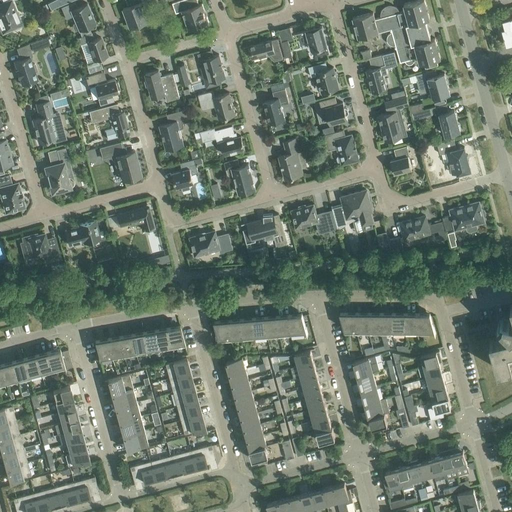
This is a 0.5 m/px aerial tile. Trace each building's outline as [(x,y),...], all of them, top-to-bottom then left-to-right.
[(2,0),(4,2),(0,4),(0,23),(3,31),(9,29),(9,30),(17,27),(16,26),(21,24),(11,0),(2,0)] [(52,0),(48,2),(51,9),(71,0),(52,0)] [(129,20),(128,20),(130,27),(140,24),(141,26),(151,22),(150,19),(157,16),(154,10),(152,11),(150,6),(159,2),(157,0),(126,0),(128,6),(123,8),(126,15),(126,14),(129,20)] [(178,0),(172,2),(176,12),(182,10),(189,29),(209,23),(207,16),(206,16),(204,10),(205,10),(202,3),(199,4),(197,0),(178,0)] [(416,0),(404,3),(406,10),(409,23),(406,24),(412,44),(415,43),(418,57),(420,63),(424,62),(426,68),(438,64),(437,59),(441,58),(435,37),(431,38),(426,19),(430,18),(424,0),(416,0)] [(79,30),(96,23),(87,3),(78,7),(75,1),(61,6),(66,19),(73,16),(79,30)] [(409,23),(406,10),(400,12),(399,10),(399,9),(398,8),(397,7),(396,6),(395,7),(394,8),(392,9),(386,11),(385,11),(383,10),(382,10),(381,11),(381,12),(381,14),(381,15),(381,17),(375,18),(373,12),(353,17),(358,38),(391,29),(392,31),(390,32),(388,34),(387,36),(387,39),(388,41),(389,43),(391,45),(393,45),(396,45),(400,62),(405,60),(406,62),(407,63),(409,64),(411,64),(413,63),(414,61),(415,60),(414,58),(418,57),(415,43),(412,44),(406,24),(409,23)] [(511,16),(500,20),(507,45),(509,44),(511,43),(511,16)] [(176,25),(169,27),(171,34),(178,32),(176,25)] [(322,25),(297,32),(297,33),(298,33),(301,43),(309,40),(312,50),(314,49),(316,56),(329,52),(329,53),(330,53),(322,25)] [(171,34),(169,27),(161,29),(163,37),(171,34)] [(107,55),(101,36),(94,39),(92,32),(79,37),(81,44),(87,41),(91,52),(93,58),(94,60),(107,55)] [(280,37),(285,57),(292,55),(288,39),(282,41),(281,37),(280,37)] [(278,38),(249,45),(252,58),(269,53),(275,59),(282,57),(283,58),(278,38)] [(20,59),(14,61),(17,69),(16,69),(18,77),(19,76),(22,85),(38,79),(35,71),(37,70),(35,63),(33,64),(30,56),(33,55),(29,43),(17,48),(20,59)] [(211,49),(198,52),(200,59),(204,58),(213,55),(211,49)] [(362,51),(364,58),(372,56),(370,49),(362,51)] [(372,68),(366,69),(372,92),(387,88),(383,74),(388,73),(386,67),(398,64),(394,50),(369,57),(372,68)] [(213,55),(204,58),(210,81),(225,77),(223,68),(222,63),(221,63),(219,54),(213,55)] [(317,74),(319,81),(317,82),(317,83),(316,85),(317,89),(319,90),(320,90),(321,90),(322,91),(339,87),(336,76),(338,76),(336,70),(335,70),(334,66),(328,68),(326,61),(308,66),(311,76),(317,74)] [(177,65),(182,85),(190,83),(184,63),(177,65)] [(437,74),(436,68),(416,74),(421,92),(431,89),(433,97),(450,93),(444,72),(437,74)] [(104,70),(85,76),(88,84),(94,82),(99,98),(98,98),(100,104),(114,100),(112,94),(119,92),(118,89),(119,88),(119,89),(120,89),(117,80),(117,81),(116,81),(115,78),(106,81),(103,79),(101,72),(104,71),(104,70)] [(159,70),(146,73),(147,79),(144,80),(146,86),(149,85),(152,97),(164,93),(166,100),(180,97),(173,72),(160,76),(159,70)] [(410,75),(402,78),(404,84),(411,82),(410,75)] [(275,99),(264,101),(270,122),(274,121),(276,122),(280,121),(281,119),(285,118),(281,104),(289,102),(285,87),(272,91),(275,99)] [(213,90),(198,94),(202,109),(215,106),(219,119),(236,114),(230,92),(215,96),(213,90)] [(313,93),(301,97),(303,104),(315,100),(313,93)] [(407,95),(385,101),(388,110),(409,104),(407,95)] [(335,96),(319,100),(321,108),(319,108),(321,113),(325,115),(328,115),(330,124),(348,119),(346,114),(348,114),(349,112),(348,108),(346,107),(344,107),(343,102),(337,103),(335,96)] [(52,113),(49,100),(36,103),(40,117),(33,119),(39,142),(52,138),(53,142),(65,138),(57,111),(52,113)] [(409,105),(411,112),(425,108),(423,101),(409,105)] [(117,102),(89,110),(92,122),(109,117),(112,127),(105,129),(108,138),(130,132),(123,109),(118,111),(116,103),(117,103),(117,102)] [(460,130),(455,110),(449,111),(447,104),(435,107),(436,112),(437,115),(440,114),(445,134),(460,130)] [(168,148),(168,150),(170,150),(172,150),(173,149),(175,149),(176,148),(176,146),(184,144),(180,128),(181,128),(182,127),(183,125),(184,124),(183,122),(191,120),(188,107),(167,113),(169,122),(160,124),(162,133),(161,134),(160,133),(160,134),(161,136),(162,138),(162,140),(163,140),(164,140),(166,149),(168,148)] [(396,110),(379,115),(385,140),(403,135),(396,110)] [(200,131),(195,132),(196,138),(202,136),(203,141),(216,137),(218,142),(221,141),(225,154),(245,148),(241,135),(234,137),(233,133),(234,133),(232,125),(215,130),(214,127),(200,130),(200,131)] [(338,147),(340,155),(338,155),(337,157),(338,161),(340,162),(342,162),(342,164),(359,159),(352,134),(346,136),(344,129),(324,134),(328,150),(338,147)] [(297,137),(284,141),(287,153),(279,155),(285,179),(304,174),(304,173),(300,174),(294,151),(300,150),(297,137)] [(0,152),(10,150),(9,146),(8,146),(6,138),(0,139),(0,152)] [(454,138),(437,143),(440,153),(447,152),(449,161),(448,161),(447,163),(448,167),(450,168),(451,167),(453,173),(458,172),(458,173),(471,170),(464,146),(457,148),(454,138)] [(121,141),(99,147),(102,157),(113,154),(115,160),(113,161),(117,169),(120,168),(123,180),(134,177),(135,179),(140,176),(139,175),(141,175),(134,150),(124,153),(121,141)] [(407,146),(395,149),(397,158),(391,160),(394,173),(397,172),(398,174),(405,172),(404,170),(412,168),(408,156),(410,155),(407,146)] [(422,148),(424,155),(431,154),(429,146),(422,148)] [(68,158),(65,147),(57,149),(60,162),(46,166),(52,191),(70,186),(72,185),(74,183),(74,181),(73,179),(72,177),(70,176),(67,176),(64,162),(68,161),(67,158),(68,158)] [(11,154),(10,150),(0,152),(0,173),(5,172),(3,165),(12,163),(10,154),(11,154)] [(199,172),(197,166),(204,164),(202,156),(180,162),(182,169),(172,172),(177,187),(181,185),(183,190),(190,188),(189,183),(194,182),(192,174),(199,172)] [(238,158),(224,161),(228,176),(234,174),(239,193),(256,188),(249,163),(240,165),(238,158)] [(12,212),(14,212),(16,211),(17,208),(24,206),(18,182),(3,186),(1,176),(0,176),(0,196),(2,196),(6,211),(9,211),(10,212),(12,212)] [(343,202),(332,205),(338,228),(349,222),(349,220),(356,218),(357,219),(361,218),(361,216),(364,215),(366,224),(374,222),(371,211),(372,210),(367,189),(341,196),(343,202)] [(443,217),(444,222),(446,230),(455,228),(455,229),(466,226),(468,230),(470,231),(476,229),(477,227),(476,223),(485,221),(484,216),(485,216),(486,214),(485,210),(483,208),(481,208),(479,201),(450,208),(452,214),(443,217)] [(320,232),(334,228),(335,232),(338,232),(332,210),(317,214),(314,203),(291,209),(296,227),(317,221),(320,232)] [(146,205),(117,213),(120,226),(140,221),(142,228),(144,228),(145,230),(155,227),(150,208),(147,209),(146,205)] [(249,227),(243,229),(247,243),(256,240),(255,237),(265,234),(265,238),(275,238),(277,246),(287,243),(279,213),(273,215),(273,214),(263,215),(264,217),(247,221),(249,227)] [(421,235),(430,232),(434,231),(433,225),(429,226),(426,215),(400,222),(405,239),(414,237),(414,238),(415,238),(421,237),(421,236),(421,235)] [(84,242),(100,238),(95,219),(79,224),(80,226),(65,230),(69,244),(83,240),(84,242)] [(215,230),(190,237),(195,255),(220,248),(220,251),(233,248),(228,233),(217,236),(215,230)] [(50,251),(45,233),(37,235),(37,233),(23,237),(24,242),(21,242),(25,257),(34,255),(34,256),(45,253),(46,260),(60,256),(58,249),(50,251)] [(400,236),(389,239),(392,251),(404,249),(400,236)] [(511,302),(511,306),(511,322),(510,322),(510,320),(501,317),(500,320),(498,322),(502,326),(500,328),(499,333),(499,336),(490,338),(499,369),(500,369),(499,365),(511,362),(511,363),(511,302)] [(357,329),(357,311),(341,311),(340,311),(345,329),(357,329)] [(369,329),(369,311),(357,311),(357,329),(369,329)] [(381,329),(381,311),(369,311),(369,329),(381,329)] [(393,329),(393,311),(381,311),(381,329),(393,329)] [(405,329),(405,311),(393,311),(393,329),(405,329)] [(417,329),(417,311),(405,311),(405,329),(417,329)] [(436,333),(431,314),(430,312),(417,311),(417,329),(434,329),(435,333),(436,333)] [(302,312),(290,313),(291,331),(292,335),(296,334),(296,337),(304,336),(308,333),(303,315),(302,312)] [(291,331),(290,313),(278,314),(279,332),(291,331)] [(279,332),(278,314),(266,315),(267,333),(279,332)] [(267,333),(266,315),(254,316),(255,334),(267,333)] [(255,334),(254,316),(242,317),(243,335),(255,334)] [(243,335),(242,317),(230,318),(231,336),(243,335)] [(231,336),(230,318),(215,319),(214,319),(219,337),(231,336)] [(186,345),(181,327),(180,324),(167,326),(170,343),(184,341),(185,345),(186,345)] [(170,343),(167,326),(156,328),(159,345),(170,343)] [(159,345),(156,328),(144,330),(147,348),(159,345)] [(147,348),(144,330),(132,332),(135,350),(147,348)] [(135,350),(132,332),(120,334),(123,352),(135,350)] [(123,352),(120,334),(108,336),(111,354),(123,352)] [(111,354),(108,336),(95,339),(94,339),(99,356),(111,354)] [(60,347),(48,350),(52,367),(64,364),(65,368),(64,364),(72,362),(68,349),(61,351),(60,347)] [(314,360),(311,349),(295,354),(298,365),(314,360)] [(52,367),(48,350),(36,353),(41,370),(52,367)] [(440,362),(437,351),(421,355),(424,366),(440,362)] [(41,370),(36,353),(24,356),(29,373),(41,370)] [(376,355),(369,357),(354,361),(356,368),(359,367),(360,374),(355,375),(355,376),(373,370),(380,369),(376,355)] [(29,373),(24,356),(13,359),(17,376),(29,373)] [(243,356),(227,360),(230,371),(246,367),(243,356)] [(188,364),(187,357),(165,363),(169,377),(191,371),(189,372),(187,364),(188,364)] [(17,376),(13,359),(1,363),(6,380),(17,376)] [(317,371),(314,360),(298,365),(301,376),(317,371)] [(443,373),(440,362),(424,366),(427,377),(443,373)] [(397,379),(395,372),(393,365),(389,366),(393,380),(397,379)] [(249,378),(246,367),(230,371),(233,382),(249,378)] [(376,384),(373,370),(355,376),(358,375),(360,382),(362,381),(364,387),(358,389),(359,390),(376,384)] [(192,378),(191,371),(169,377),(173,391),(194,385),(193,385),(191,378),(192,378)] [(320,382),(317,371),(301,376),(304,387),(320,382)] [(129,373),(107,379),(109,385),(110,385),(112,393),(111,393),(133,387),(129,373)] [(446,384),(443,373),(427,377),(430,388),(446,384)] [(252,389),(249,378),(233,382),(236,393),(252,389)] [(323,393),(320,382),(304,387),(307,398),(323,393)] [(380,398),(376,384),(359,390),(362,389),(364,396),(366,395),(368,401),(362,403),(380,398)] [(449,395),(446,384),(430,388),(433,399),(449,395)] [(73,396),(70,385),(53,390),(56,400),(73,396)] [(196,391),(194,385),(173,391),(176,405),(198,400),(198,399),(197,399),(195,392),(196,391)] [(137,401),(133,387),(111,393),(113,399),(114,399),(116,406),(115,407),(137,401)] [(255,400),(252,389),(236,393),(239,404),(255,400)] [(326,404),(323,393),(307,398),(310,409),(326,404)] [(451,405),(449,395),(433,399),(435,406),(428,407),(431,419),(444,415),(442,408),(451,405)] [(75,406),(73,396),(56,400),(59,411),(75,406)] [(386,397),(380,398),(362,403),(362,404),(366,403),(368,410),(370,409),(372,415),(366,417),(385,412),(390,411),(386,397)] [(200,405),(198,400),(176,405),(180,419),(202,414),(202,413),(201,413),(199,406),(200,405)] [(258,411),(255,400),(239,404),(242,415),(258,411)] [(140,415),(137,401),(115,407),(117,413),(118,413),(120,420),(119,421),(140,415)] [(329,415),(326,404),(310,409),(313,420),(329,415)] [(12,405),(0,408),(0,406),(0,423),(16,419),(12,405)] [(78,417),(75,406),(59,411),(61,422),(78,417)] [(419,422),(416,410),(414,406),(408,408),(412,424),(419,422)] [(399,409),(396,409),(398,417),(401,417),(403,426),(410,425),(406,413),(405,407),(399,409)] [(261,422),(258,411),(242,415),(245,426),(261,422)] [(388,422),(385,412),(366,417),(366,418),(370,417),(372,427),(388,422)] [(204,419),(202,414),(180,419),(184,434),(206,428),(206,427),(205,427),(202,420),(204,419)] [(144,429),(140,415),(119,421),(120,427),(121,427),(123,434),(122,434),(123,435),(144,429)] [(332,426),(329,415),(313,420),(316,431),(333,426),(332,426)] [(78,417),(61,422),(56,423),(59,434),(64,432),(81,427),(78,417)] [(0,438),(20,433),(16,419),(0,423),(0,438)] [(264,433),(261,422),(245,426),(248,437),(264,433)] [(335,437),(333,426),(316,431),(317,431),(319,441),(335,437)] [(84,438),(81,427),(64,432),(67,443),(84,438)] [(217,436),(215,428),(207,430),(209,438),(217,436)] [(148,443),(144,429),(123,435),(124,441),(125,441),(127,448),(126,448),(126,449),(148,443)] [(24,447),(20,433),(0,438),(0,444),(1,444),(3,452),(2,452),(2,453),(24,447)] [(267,444),(264,433),(248,437),(251,448),(250,448),(250,449),(267,444)] [(293,437),(298,455),(304,453),(299,435),(293,437)] [(87,449),(84,438),(67,443),(70,453),(87,449)] [(282,440),(287,458),(295,456),(290,438),(282,440)] [(211,444),(191,449),(195,466),(206,463),(205,460),(215,457),(211,444)] [(267,445),(267,444),(250,449),(253,459),(269,455),(266,445),(267,445)] [(27,461),(24,447),(2,453),(4,459),(5,458),(7,466),(6,466),(6,467),(27,461)] [(87,449),(70,453),(65,454),(68,465),(90,459),(87,449)] [(195,466),(191,449),(170,455),(175,472),(195,466)] [(445,455),(441,456),(445,471),(456,468),(452,453),(451,449),(450,449),(451,450),(444,452),(445,455)] [(469,472),(463,450),(452,453),(456,468),(457,468),(458,475),(469,472)] [(175,472),(170,455),(150,460),(155,477),(175,472)] [(445,471),(441,456),(430,459),(434,474),(436,480),(447,477),(445,471)] [(434,474),(430,459),(419,462),(423,477),(434,474)] [(155,477),(150,460),(130,466),(133,479),(143,477),(144,480),(155,477)] [(31,475),(27,461),(6,467),(7,473),(8,472),(10,480),(9,480),(10,481),(31,475)] [(423,477),(419,462),(408,465),(412,480),(423,477)] [(412,480),(408,465),(397,468),(401,483),(403,488),(414,485),(412,480)] [(401,483),(397,468),(386,471),(388,478),(384,479),(386,487),(401,483)] [(95,475),(74,481),(79,498),(90,495),(89,491),(98,489),(95,475)] [(79,498),(74,481),(54,486),(58,503),(79,498)] [(350,488),(347,489),(345,482),(334,485),(338,501),(341,511),(356,511),(352,511),(349,511),(347,502),(353,500),(350,488)] [(338,501),(334,485),(323,488),(327,504),(338,501)] [(58,503),(54,486),(33,492),(38,509),(58,503)] [(327,504),(323,488),(311,491),(316,507),(327,504)] [(477,499),(474,488),(458,492),(461,504),(477,499)] [(316,507),(311,491),(300,494),(305,510),(316,507)] [(38,509),(33,492),(13,498),(16,511),(26,509),(27,511),(38,509)] [(296,511),(305,510),(300,494),(289,497),(293,511),(296,511)] [(293,511),(289,497),(278,500),(281,511),(293,511)] [(407,503),(405,499),(405,497),(390,501),(391,507),(407,503)] [(480,498),(477,499),(461,504),(463,511),(473,511),(480,510),(479,508),(481,507),(480,498)] [(281,511),(278,500),(267,503),(269,511),(281,511)]
